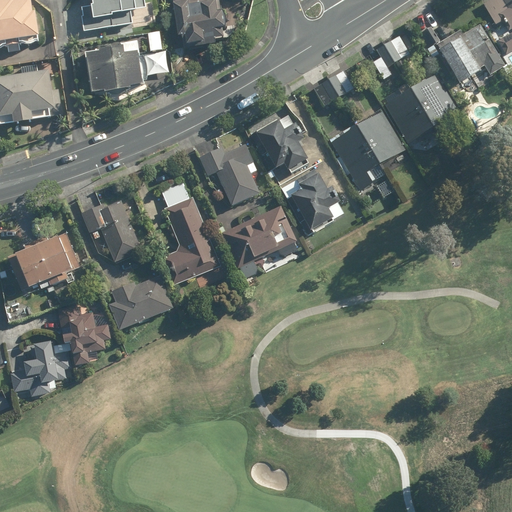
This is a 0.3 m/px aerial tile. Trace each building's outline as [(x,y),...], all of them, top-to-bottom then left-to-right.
[(38,12),(35,0),(23,0),(20,1),(19,0),(0,0),(0,44),(46,37),(41,11),(38,12)] [(97,0),(98,5),(84,7),(88,32),(136,25),(134,11),(149,9),(147,0),(97,0)] [(230,11),(224,12),(223,6),(226,5),(224,0),(178,0),(187,51),(229,44),(227,30),(233,28),(230,11)] [(461,29),(437,45),(464,85),(485,71),(483,68),(487,66),(493,76),(509,65),(481,23),(464,35),(461,29)] [(441,40),(434,28),(425,33),(431,45),(441,40)] [(163,32),(150,34),(153,53),(166,51),(163,32)] [(376,64),(385,79),(394,73),(390,67),(413,54),(403,37),(381,51),(385,58),(376,64)] [(96,94),(149,85),(148,77),(171,73),(168,53),(144,57),(142,45),(89,54),(96,94)] [(53,70),(0,79),(0,125),(55,117),(53,109),(59,108),(53,70)] [(347,71),(319,90),(329,106),(358,88),(347,71)] [(389,111),(410,146),(463,114),(440,75),(386,107),(389,111)] [(334,143),(362,190),(377,181),(372,173),(411,150),(409,146),(388,111),(334,143)] [(294,127),(289,118),(256,137),(277,171),(286,165),(291,173),(314,159),(304,143),(312,139),(302,122),(294,127)] [(226,147),(201,157),(210,178),(220,173),(234,208),(262,197),(253,174),(261,171),(250,143),(228,152),(226,147)] [(310,236),(348,216),(341,204),(343,203),(336,189),(330,192),(318,170),(284,189),(310,236)] [(398,176),(379,188),(386,199),(397,193),(405,205),(413,201),(398,176)] [(186,181),(164,191),(171,208),(168,209),(185,251),(166,259),(177,287),(225,268),(196,198),(194,199),(186,181)] [(122,197),(84,213),(96,240),(107,236),(117,262),(144,251),(122,197)] [(250,280),(263,274),(257,261),(287,248),(290,256),(304,250),(284,206),(227,232),(250,280)] [(49,244),(47,238),(25,246),(27,252),(10,259),(23,292),(84,268),(71,235),(49,244)] [(137,283),(115,292),(119,302),(111,305),(122,330),(176,308),(163,276),(138,287),(137,283)] [(186,286),(175,291),(181,306),(192,301),(186,286)] [(79,306),(61,310),(70,345),(74,344),(79,366),(92,363),(88,347),(105,343),(106,347),(117,344),(112,324),(98,327),(94,312),(81,315),(79,306)] [(58,341),(30,347),(33,362),(27,363),(29,372),(14,375),(18,393),(34,390),(36,398),(55,395),(54,389),(61,388),(60,382),(71,380),(69,371),(75,369),(71,349),(60,352),(58,341)] [(0,413),(13,408),(0,381),(0,413)]
